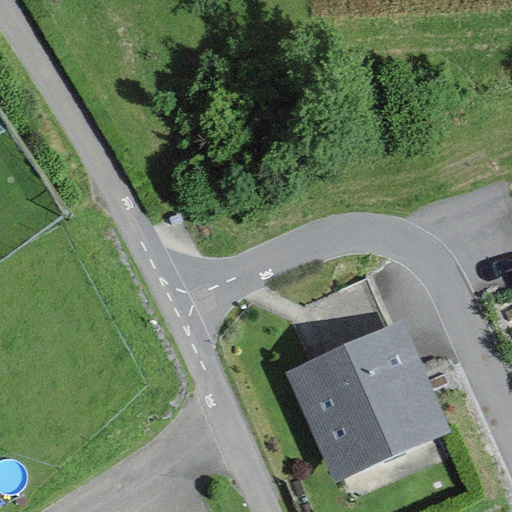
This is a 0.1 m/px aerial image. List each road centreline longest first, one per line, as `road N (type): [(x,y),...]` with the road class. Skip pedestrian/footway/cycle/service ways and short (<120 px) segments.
road 1 (residential): [(179,304),(332,237),(397,240),(449,270),(511,425)]
road 2 (unclassified): [(1,0),(40,54),(179,304)]
road 3 (unclassified): [(179,304),(269,511)]
